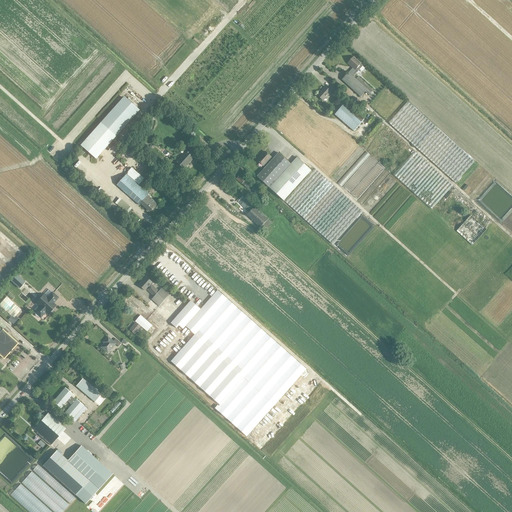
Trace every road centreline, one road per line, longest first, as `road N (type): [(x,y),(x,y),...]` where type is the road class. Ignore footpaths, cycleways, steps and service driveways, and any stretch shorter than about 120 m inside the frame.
road 1 (tertiary): [(0,417),(373,0)]
road 2 (track): [(511,461),(203,190)]
road 3 (track): [(293,90),(352,135),(373,112),(511,237)]
road 4 (track): [(24,389),(175,511)]
